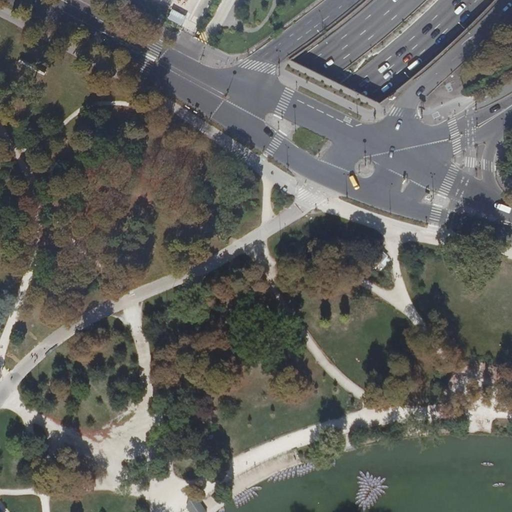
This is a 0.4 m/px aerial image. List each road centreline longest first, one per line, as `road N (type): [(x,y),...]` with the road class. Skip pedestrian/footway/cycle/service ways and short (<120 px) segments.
road 1 (trunk): [(0,293),(361,91),(464,0)]
road 2 (trunk): [(400,0),(313,68),(0,244)]
road 3 (track): [(164,505),(282,444),(388,413),(511,414)]
road 4 (secondary): [(20,0),(232,119)]
road 5 (secondary): [(248,87),(61,0)]
road 6 (track): [(174,496),(129,297)]
road 7 (track): [(164,505),(25,408),(5,385)]
road 8 (trunk): [(390,152),(423,85),(511,0)]
road 9 (tertiary): [(511,105),(390,152)]
road 10 (trunk): [(340,0),(267,54),(248,87)]
